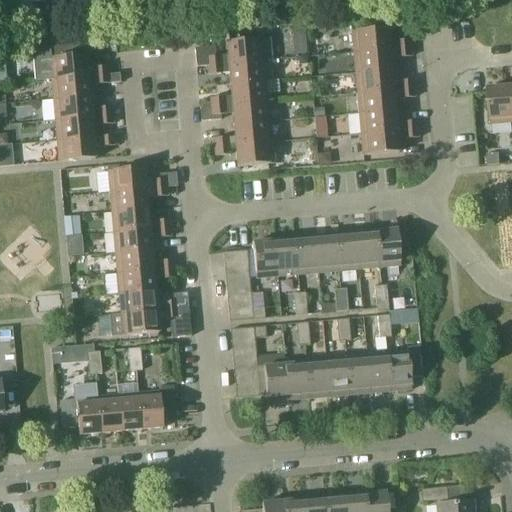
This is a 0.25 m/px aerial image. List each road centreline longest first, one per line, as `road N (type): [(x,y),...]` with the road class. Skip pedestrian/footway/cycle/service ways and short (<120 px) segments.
road 1 (residential): [(208,464),(467,440),(511,460)]
road 2 (residential): [(208,464),(194,224)]
road 3 (residential): [(194,224),(430,199)]
road 4 (residential): [(188,143),(177,60),(129,67),(131,144)]
road 5 (residential): [(0,482),(208,464)]
road 6 (residential): [(430,199),(449,73),(465,51),(511,47)]
